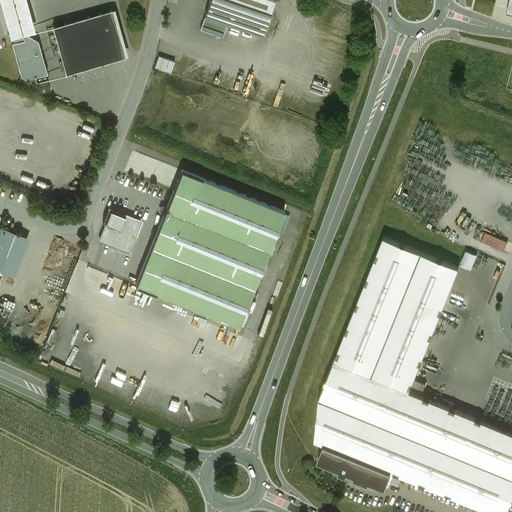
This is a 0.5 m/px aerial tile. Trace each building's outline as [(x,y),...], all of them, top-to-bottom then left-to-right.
[(26,0),(0,0),(6,22),(10,37),(26,33),(35,30),(31,15),(26,0)] [(274,0),(209,0),(205,15),(227,23),(262,35),(274,0)] [(112,9),(53,26),(66,73),(125,56),(112,9)] [(227,23),(205,15),(200,29),(223,37),(227,23)] [(38,40),(26,33),(22,34),(24,39),(12,43),(21,75),(33,82),(36,81),(35,76),(47,72),(38,40)] [(180,63),(158,55),(155,67),(176,74),(180,63)] [(44,90),(52,87),(48,78),(40,81),(44,90)] [(284,211),(182,169),(173,191),(167,206),(166,207),(166,208),(164,213),(163,213),(163,214),(135,284),(238,325),(284,211)] [(140,222),(141,219),(109,206),(104,221),(106,222),(99,239),(113,245),(112,247),(130,254),(142,223),(140,222)] [(23,235),(0,226),(0,269),(8,273),(23,235)] [(383,237),(318,398),(314,440),(324,444),(391,470),(493,511),(506,511),(511,498),(511,431),(421,395),(409,390),(414,379),(459,267),(383,237)] [(426,383),(414,379),(409,390),(421,395),(426,383)] [(391,470),(324,444),(318,459),(340,468),(340,470),(341,471),(342,472),(344,472),(345,472),(347,471),(355,474),(354,476),(368,482),(369,480),(384,486),(391,470)]
